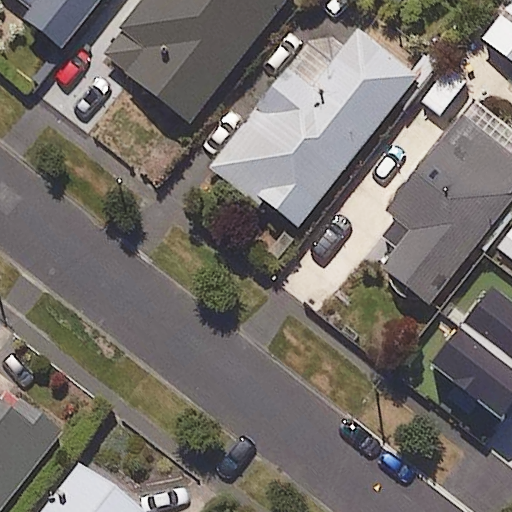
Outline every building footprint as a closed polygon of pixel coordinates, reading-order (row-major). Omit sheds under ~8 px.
[(4,0),(26,16),(16,29),(61,62),(106,0),(4,0)] [(293,0),(148,0),(99,63),(189,133),(293,0)] [(404,0),(379,0),(395,12),(404,0)] [(511,7),(449,89),(469,106),(483,88),(511,110),(511,7)] [(416,85),(358,39),(312,98),(287,78),(212,175),(296,240),(416,85)] [(430,142),(457,108),(429,86),(402,120),(430,142)] [(511,136),(474,107),(386,219),(394,225),(363,265),(427,315),(511,205),(511,136)] [(511,296),(511,282),(490,263),(468,287),(497,313),(511,296)] [(495,352),(446,316),(393,387),(442,423),(495,352)] [(14,409),(0,397),(0,511),(9,511),(69,438),(21,400),(14,409)] [(143,511),(89,468),(54,511),(143,511)]
